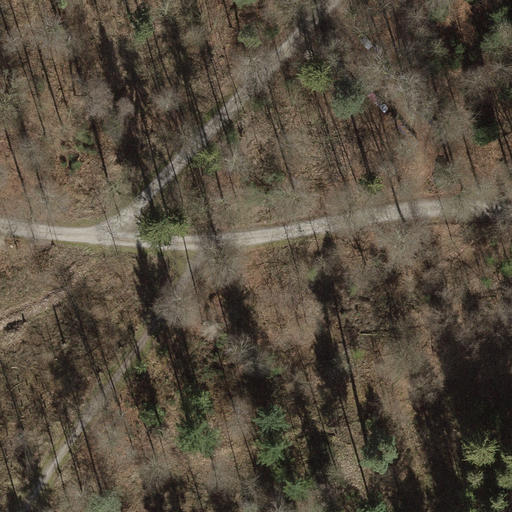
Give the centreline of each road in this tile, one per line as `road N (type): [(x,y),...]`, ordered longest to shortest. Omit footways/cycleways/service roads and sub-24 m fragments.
road 1 (track): [(0,233),(105,245),(203,244),(420,214),(511,214)]
road 2 (track): [(105,245),(329,0)]
road 3 (track): [(203,244),(12,511)]
road 4 (track): [(321,0),(511,178)]
road 5 (track): [(511,335),(458,434),(437,511)]
